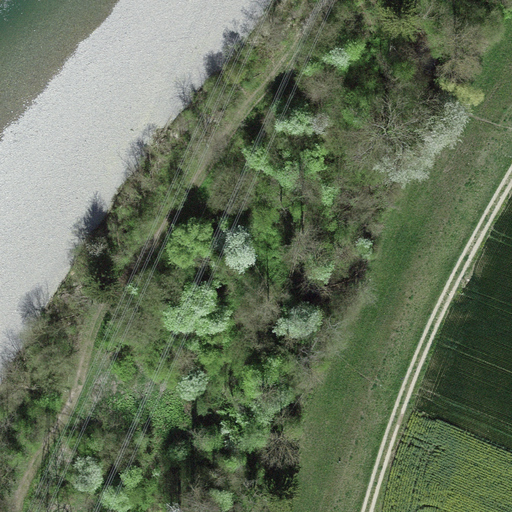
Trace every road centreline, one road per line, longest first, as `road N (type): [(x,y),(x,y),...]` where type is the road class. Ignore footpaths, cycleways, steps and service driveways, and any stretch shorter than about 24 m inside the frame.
road 1 (track): [(20,511),(122,290),(269,61),(334,0)]
road 2 (track): [(511,174),(410,376),(367,511)]
